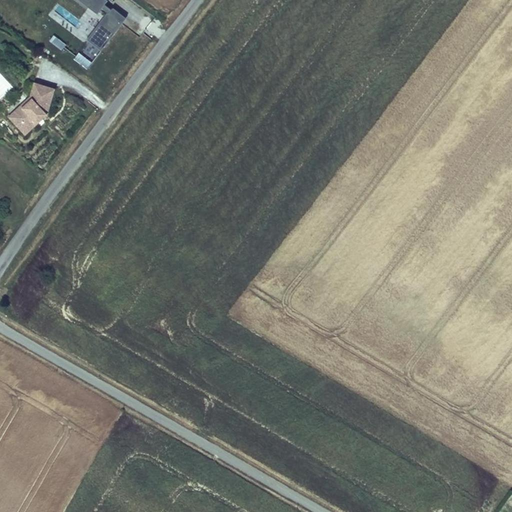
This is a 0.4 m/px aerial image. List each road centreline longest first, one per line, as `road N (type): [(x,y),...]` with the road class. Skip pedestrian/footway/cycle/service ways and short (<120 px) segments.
road 1 (unclassified): [(0,326),(320,511)]
road 2 (unclassified): [(200,0),(0,269)]
